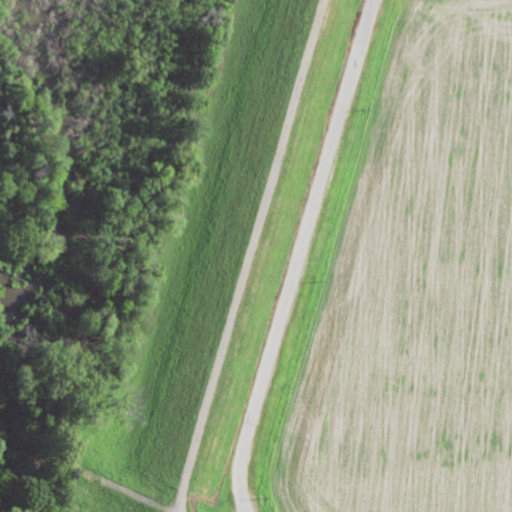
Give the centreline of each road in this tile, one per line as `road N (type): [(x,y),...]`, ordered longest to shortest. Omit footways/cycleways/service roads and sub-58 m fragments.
road 1 (residential): [(252,511),(243,445),(376,0)]
road 2 (track): [(322,0),(190,456),(181,511)]
